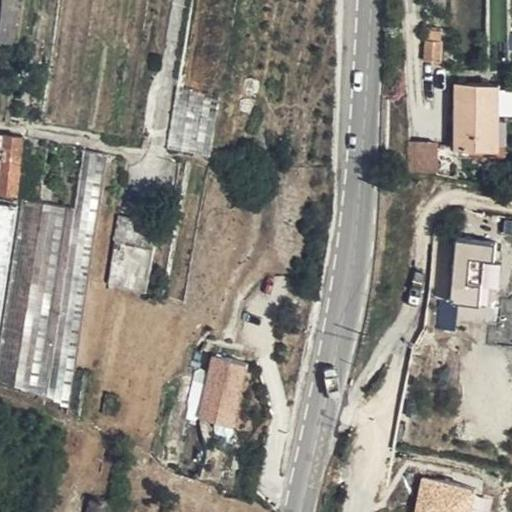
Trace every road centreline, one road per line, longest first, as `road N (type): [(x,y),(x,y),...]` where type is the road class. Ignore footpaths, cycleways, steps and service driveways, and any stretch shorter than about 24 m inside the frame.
road 1 (secondary): [(299,511),(345,305),(371,0)]
road 2 (unknown): [(158,155),(182,0)]
